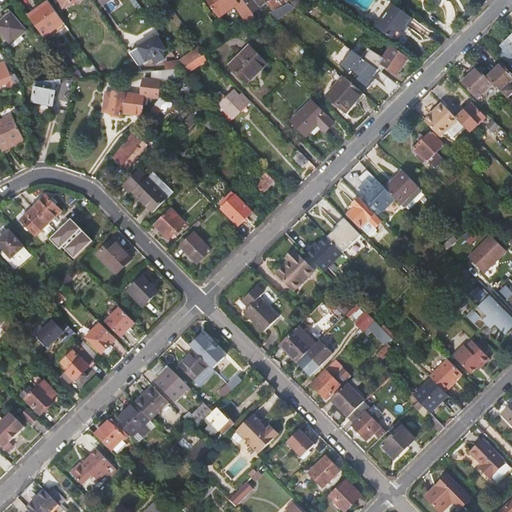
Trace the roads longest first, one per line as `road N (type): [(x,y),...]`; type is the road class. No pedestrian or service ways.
road 1 (residential): [(200,299),(507,0)]
road 2 (residential): [(0,495),(200,299)]
road 3 (residential): [(200,299),(392,494)]
road 4 (residential): [(200,299),(80,182),(39,174),(0,193)]
road 5 (residential): [(392,494),(511,375)]
